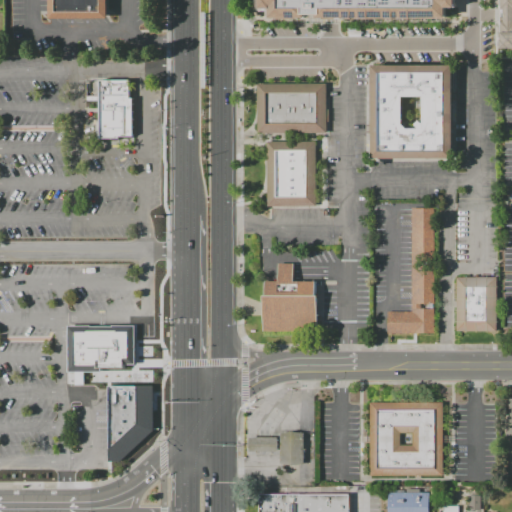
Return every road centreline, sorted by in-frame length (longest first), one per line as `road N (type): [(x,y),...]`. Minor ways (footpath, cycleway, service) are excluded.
road 1 (primary): [(219,402),(218,0)]
road 2 (primary): [(185,216),(186,439)]
road 3 (primary): [(184,0),(185,216)]
road 4 (residential): [(511,365),(355,365)]
